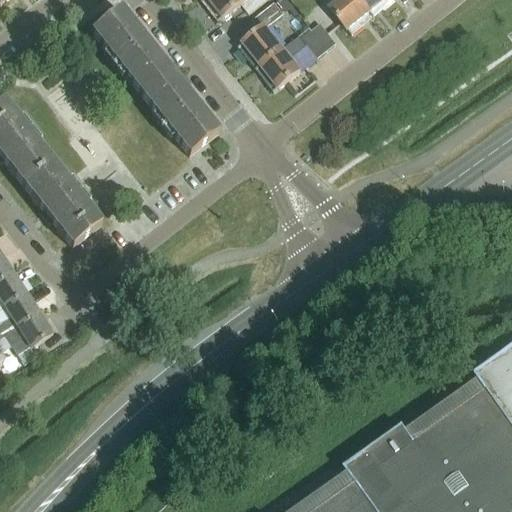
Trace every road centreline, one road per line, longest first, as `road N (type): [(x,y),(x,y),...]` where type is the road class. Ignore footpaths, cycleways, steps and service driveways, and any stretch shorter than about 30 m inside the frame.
road 1 (primary): [(29,511),(119,426),(341,263)]
road 2 (residential): [(258,152),(81,302),(63,294),(0,214)]
road 3 (residential): [(258,152),(451,0)]
road 4 (primary): [(341,263),(511,139)]
road 5 (residential): [(258,152),(142,0)]
road 6 (residential): [(341,263),(258,152)]
